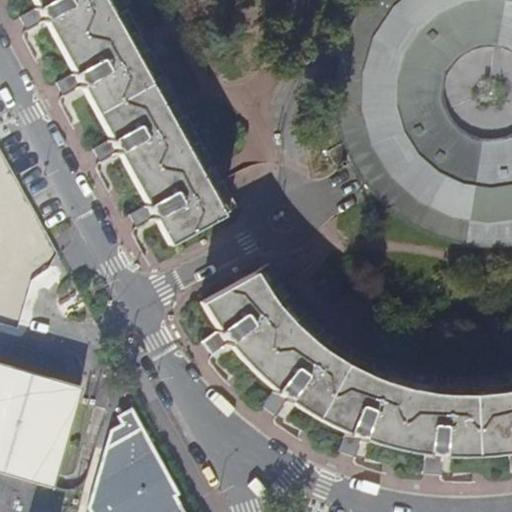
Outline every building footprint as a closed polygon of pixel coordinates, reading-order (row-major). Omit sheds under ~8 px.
[(33,0),(35,3),(42,17),(52,34),(70,68),(78,82),(107,134),(115,149),(143,201),(151,214),(165,240),(220,210),(204,182),(200,175),(197,168),(172,122),(168,115),(165,108),(162,102),(132,49),(129,43),(125,37),(104,0),(33,0)] [(124,0),(104,0),(125,37),(140,27),(124,0)] [(342,137),(328,147),(336,163),(350,158),(353,164),(362,178),(377,196),(385,205),(399,215),(416,226),(431,233),(453,241),(471,244),(484,245),(496,245),(511,242),(511,0),(363,0),(358,10),(353,16),(347,28),(342,41),(339,53),(335,77),(335,89),(335,104),(337,116),(342,137)] [(42,17),(35,3),(20,13),(27,26),(42,17)] [(162,102),(177,95),(147,40),(132,49),(162,102)] [(78,82),(70,68),(56,78),(62,91),(78,82)] [(212,159),(183,106),(168,115),(172,122),(197,168),(212,159)] [(99,158),(115,149),(107,134),(92,144),(99,158)] [(204,182),(220,210),(235,202),(220,173),(204,182)] [(135,223),(151,214),(143,201),(129,210),(135,223)] [(267,258),(253,265),(267,287),(280,278),(267,258)] [(253,265),(248,268),(200,299),(206,311),(217,327),(228,340),(238,352),(250,365),(273,384),(275,386),(288,396),(306,408),(327,419),(347,428),(361,434),(365,435),(380,439),(403,444),(423,447),(429,448),(446,449),(466,449),(492,447),(510,444),(511,443),(511,378),(511,379),(506,380),(500,381),(480,384),(462,386),(449,385),(443,385),(436,384),(408,381),(384,373),(378,371),(372,369),(362,365),(349,359),(326,345),(320,341),(313,335),(296,320),(283,308),(276,299),(271,293),(267,287),(253,265)] [(288,289),(276,299),(283,308),(296,320),(313,335),(323,323),(313,316),(296,298),(288,289)] [(228,340),(217,327),(202,338),(211,352),(228,340)] [(372,369),(379,355),(365,350),(344,338),(335,332),(326,345),(349,359),(362,365),(372,369)] [(51,481),(79,381),(0,359),(0,511),(21,511),(33,476),(51,481)] [(436,384),(437,369),(423,368),(403,363),(389,359),(384,373),(408,381),(436,384)] [(500,381),(496,367),(483,369),(464,370),(449,370),(449,385),(462,386),(480,384),(500,381)] [(288,396),(275,386),(263,402),(277,412),(288,396)] [(190,511),(132,402),(107,415),(83,507),(85,511),(190,511)] [(354,451),(361,434),(347,428),(339,445),(354,451)] [(445,468),(446,449),(429,448),(428,466),(445,468)]
